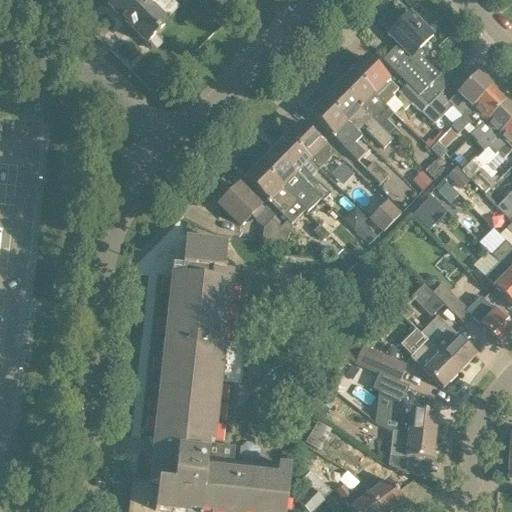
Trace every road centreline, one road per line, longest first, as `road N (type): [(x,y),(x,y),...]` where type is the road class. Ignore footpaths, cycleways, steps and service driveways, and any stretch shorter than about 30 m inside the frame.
road 1 (residential): [(76,511),(104,269),(165,149)]
road 2 (residential): [(165,149),(317,0)]
road 3 (residential): [(165,149),(87,72),(0,62)]
road 4 (residential): [(469,511),(474,441),(490,404),(511,381)]
